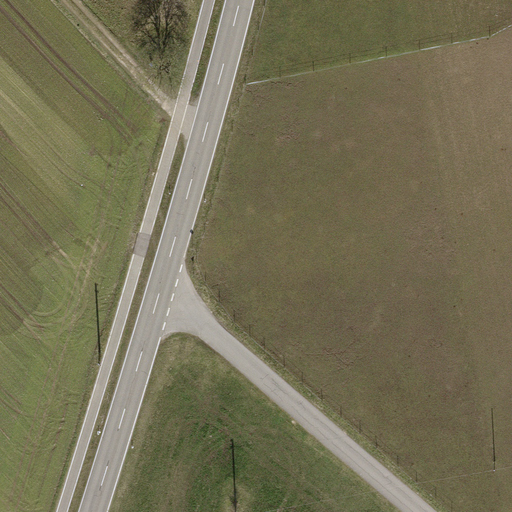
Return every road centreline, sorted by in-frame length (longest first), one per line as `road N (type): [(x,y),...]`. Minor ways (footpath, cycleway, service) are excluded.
road 1 (unclassified): [(420,511),(186,310),(158,298)]
road 2 (secondary): [(240,0),(158,298)]
road 3 (secondary): [(158,298),(93,511)]
road 4 (track): [(68,0),(165,102),(209,122)]
